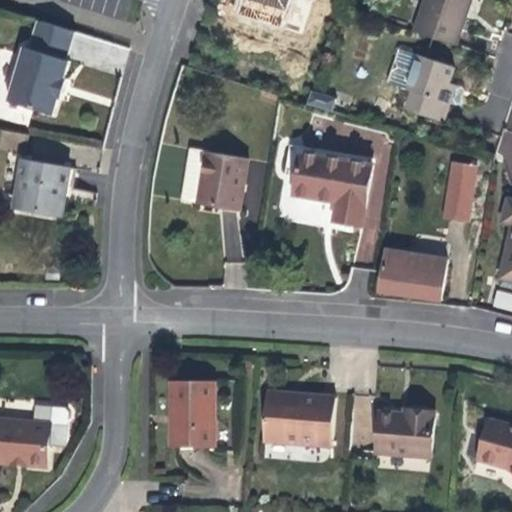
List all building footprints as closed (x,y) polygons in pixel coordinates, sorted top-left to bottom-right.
[(241,0),(238,14),(285,24),(290,0),(241,0)] [(465,15),(469,0),(424,0),(414,31),(455,45),(465,15)] [(67,60),(75,32),(30,17),(22,46),(27,47),(10,102),(54,115),(59,99),(62,100),(65,88),(68,79),(65,78),(71,61),(67,60)] [(408,83),(418,54),(411,51),(411,46),(400,42),(396,42),(394,47),(398,49),(389,75),(408,83)] [(454,67),(418,54),(408,83),(415,85),(409,104),(444,117),(450,101),(455,86),(449,84),(454,67)] [(463,89),(455,86),(450,101),(455,103),(459,100),(462,93),(463,89)] [(309,91),(306,106),(330,112),(334,97),(309,91)] [(372,123),(376,108),(351,103),(346,116),(372,123)] [(363,223),(373,162),(303,148),(295,191),(339,200),(336,217),(363,223)] [(181,201),(198,204),(197,205),(219,209),(239,213),(249,160),(206,153),(190,150),(181,201)] [(77,169),(24,158),(15,208),(65,217),(69,187),(74,188),(77,169)] [(474,165),(454,161),(445,214),(467,219),(474,165)] [(511,199),(506,198),(500,220),(511,223),(501,264),(511,267),(511,199)] [(442,300),(448,259),(385,249),(379,290),(401,293),(442,300)] [(498,274),(511,277),(511,267),(501,264),(498,274)] [(511,293),(496,290),(492,306),(511,311),(511,306),(511,293)] [(214,447),(216,383),(172,382),(171,427),(171,446),(214,447)] [(332,446),(336,398),(294,396),(268,394),(264,441),(332,446)] [(31,425),(0,421),(0,466),(16,468),(45,471),(47,448),(55,449),(54,451),(63,452),(67,420),(69,420),(70,415),(64,408),(58,408),(58,411),(33,409),(31,425)] [(431,457),(434,412),(404,410),(403,414),(378,411),(375,453),(431,457)] [(511,429),(506,428),(507,423),(488,418),(476,459),(508,468),(511,470),(511,429)]
